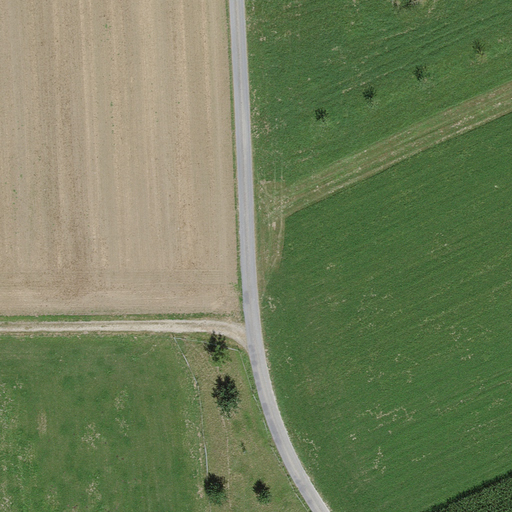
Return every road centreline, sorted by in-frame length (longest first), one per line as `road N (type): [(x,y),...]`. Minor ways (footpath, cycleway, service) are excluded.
road 1 (track): [(246,339),(225,0)]
road 2 (track): [(246,339),(203,322),(0,326)]
road 3 (track): [(311,511),(269,431),(246,339)]
